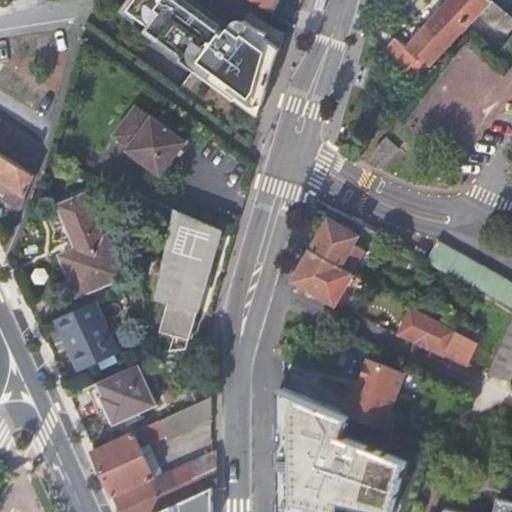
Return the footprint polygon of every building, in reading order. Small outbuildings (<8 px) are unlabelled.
[(270,64),(277,66),(282,49),(268,42),(272,35),(258,29),(240,18),(231,30),(191,0),(137,0),(130,10),(152,26),(147,33),(196,70),(199,66),(247,102),(244,106),(245,106),(261,116),(269,89),(263,84),(266,80),(261,76),(270,64)] [(471,25),(493,2),(490,0),(450,0),(446,5),(471,25)] [(452,46),(471,25),(446,5),(427,26),(452,46)] [(388,52),(410,69),(422,78),(452,46),(427,26),(407,48),(397,40),(388,52)] [(136,105),(114,135),(130,147),(129,149),(161,173),(185,141),(153,117),(153,118),(136,105)] [(404,151),(392,141),(379,157),(392,167),(404,151)] [(11,204),(16,207),(31,174),(0,154),(0,182),(16,192),(11,204)] [(79,248),(63,255),(79,294),(125,274),(108,235),(104,237),(86,194),(61,205),(79,248)] [(189,346),(223,229),(178,209),(161,298),(171,301),(163,331),(177,336),(175,348),(189,346)] [(331,219),(314,249),(353,271),(366,249),(358,244),(356,248),(352,246),(358,235),(331,219)] [(511,308),(511,282),(441,242),(429,262),(511,308)] [(337,301),(353,271),(314,249),(297,278),(337,301)] [(436,346),(446,323),(435,316),(401,298),(388,328),(418,342),(419,339),(436,346)] [(118,350),(96,300),(57,318),(80,368),(118,350)] [(461,331),(469,335),(473,336),(478,325),(461,317),(460,318),(446,310),(449,304),(442,301),(435,316),(446,323),(453,327),(461,331)] [(511,377),(511,374),(511,322),(489,374),(511,377)] [(480,340),(473,336),(469,335),(456,363),(467,368),(480,340)] [(350,394),(345,408),(393,426),(397,414),(391,412),(406,373),(369,359),(360,382),(355,395),(350,394)] [(157,403),(138,363),(97,381),(104,395),(102,396),(114,423),(157,403)] [(342,435),(349,416),(283,390),(283,510),(290,511),(339,511),(342,500),(391,511),(393,511),(409,458),(342,435)] [(199,402),(160,419),(169,437),(214,416),(214,396),(213,395),(199,402)] [(169,437),(160,419),(93,449),(122,511),(154,511),(182,500),(218,483),(218,450),(214,451),(213,452),(208,442),(204,444),(208,454),(166,472),(157,477),(142,445),(153,442),(169,437)] [(494,511),(511,511),(511,499),(499,496),(494,511)] [(184,511),(182,500),(154,511),(184,511)]
